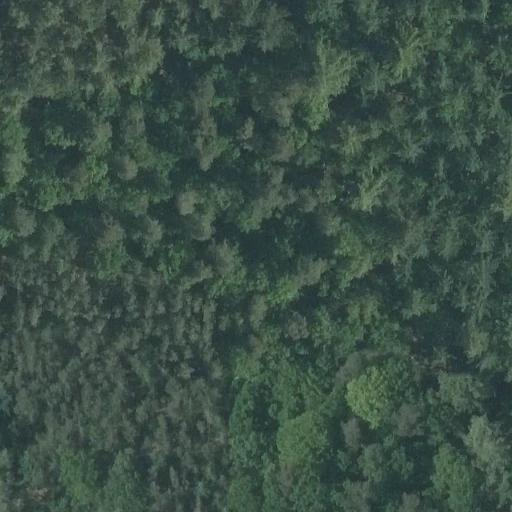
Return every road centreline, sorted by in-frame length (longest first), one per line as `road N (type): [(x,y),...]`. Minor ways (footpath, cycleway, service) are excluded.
road 1 (track): [(296,0),(489,511)]
road 2 (track): [(0,113),(299,0)]
